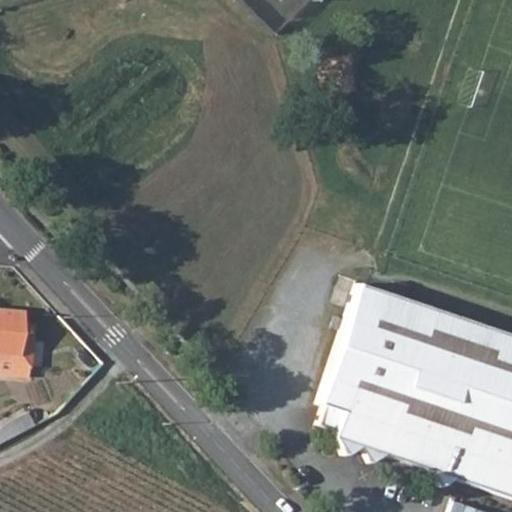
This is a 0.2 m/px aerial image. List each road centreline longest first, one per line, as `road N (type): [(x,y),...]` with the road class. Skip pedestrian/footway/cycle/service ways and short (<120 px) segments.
road 1 (tertiary): [(0,215),(276,511)]
road 2 (track): [(127,351),(72,412),(0,456)]
